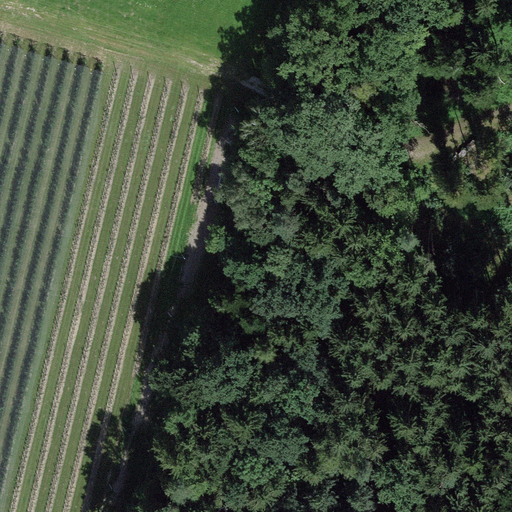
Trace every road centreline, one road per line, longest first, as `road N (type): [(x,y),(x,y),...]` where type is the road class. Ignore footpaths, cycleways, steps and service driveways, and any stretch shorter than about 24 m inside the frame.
road 1 (track): [(394,150),(270,487),(299,511)]
road 2 (track): [(511,114),(394,150),(295,96)]
